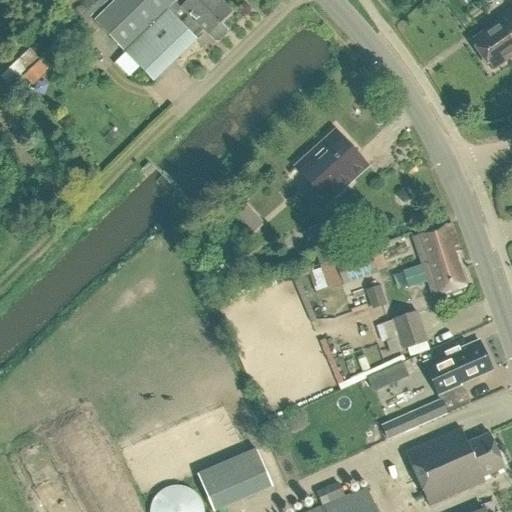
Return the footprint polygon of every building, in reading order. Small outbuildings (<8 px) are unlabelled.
[(188,0),(182,6),(176,0),(118,0),(96,22),(154,83),(198,41),(195,37),(204,29),(215,41),(220,41),(227,34),(227,29),(220,23),(231,12),(219,0),(188,0)] [(511,3),(494,17),(498,22),(469,42),(480,57),(478,58),(485,69),(487,67),(490,71),(511,55),(511,3)] [(14,84),(39,58),(29,49),(5,76),(14,84)] [(40,60),(19,80),(28,91),(45,75),(43,73),(48,68),(40,60)] [(317,212),(367,166),(335,131),(295,167),(314,187),(303,197),(317,212)] [(253,213),(242,201),(232,211),(242,223),(253,213)] [(321,264),(352,254),(339,217),(309,228),(321,264)] [(430,294),(464,284),(454,251),(459,249),(451,223),(412,235),(421,266),(403,272),(409,289),(427,284),(430,294)] [(343,287),(378,275),(370,253),(335,265),(343,287)] [(325,289),(337,286),(332,267),(320,270),(325,289)] [(373,312),(388,307),(381,287),(366,292),(373,312)] [(428,343),(418,312),(376,327),(382,343),(398,338),(403,352),(428,343)] [(487,370),(474,343),(452,353),(451,351),(420,365),(437,402),(460,392),(457,384),(487,370)] [(382,372),(367,378),(373,390),(387,384),(382,372)] [(437,402),(412,413),(419,429),(444,418),(437,402)] [(303,414),(287,421),(292,431),(307,424),(303,414)] [(466,444),(460,430),(406,453),(429,506),(483,483),(481,479),(503,469),(488,435),(466,444)] [(345,497),(339,484),(316,494),(322,507),(310,511),(486,511),(485,509),(478,511),(375,511),(365,488),(345,497)] [(149,510),(148,511),(203,511),(203,510),(202,506),(201,502),(199,498),(196,495),(193,492),(190,490),(186,488),(182,487),(178,486),(174,486),(170,487),(166,488),(162,490),(159,492),(156,495),(153,498),(151,502),(150,506),(149,510)]
